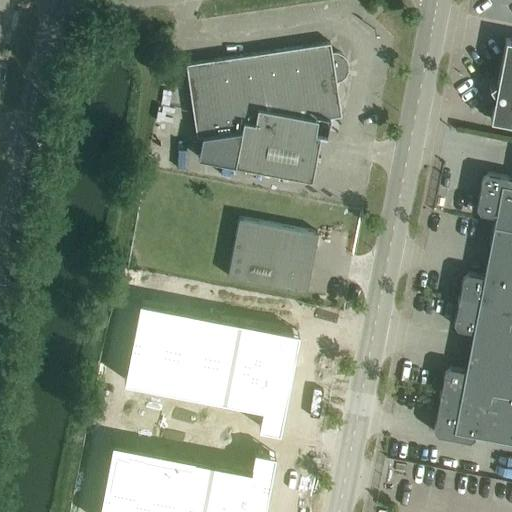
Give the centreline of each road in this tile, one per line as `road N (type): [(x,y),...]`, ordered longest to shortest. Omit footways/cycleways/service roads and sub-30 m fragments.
road 1 (unclassified): [(339,511),(438,0)]
road 2 (unclassified): [(0,305),(56,27),(76,11),(124,0)]
